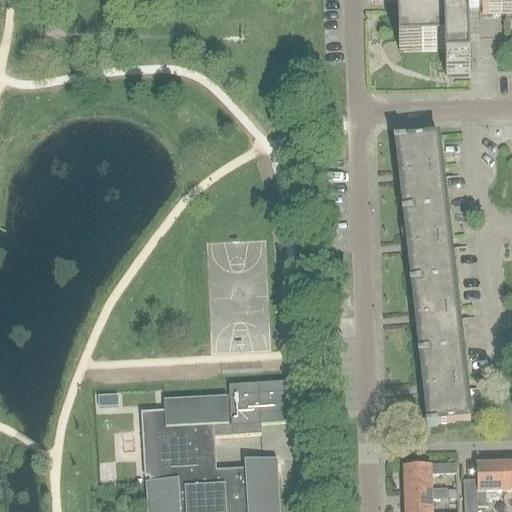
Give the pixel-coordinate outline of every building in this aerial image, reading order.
[(511,0),(373,0),(374,6),(398,5),(398,13),(398,21),(398,29),(399,38),(399,46),(399,54),(414,54),(429,53),(444,53),(444,55),(444,66),(445,77),(455,77),(469,77),(469,66),(469,55),(469,44),(468,33),(468,22),(468,11),(477,11),(481,11),(482,18),(482,22),(487,21),(496,21),(505,21),(505,23),(511,23),(511,0)] [(431,212),(446,210),(438,139),(393,144),(398,185),(402,215),(416,213),(431,212)] [(439,283),(454,281),(446,210),(431,212),(416,213),(402,215),(410,286),(425,284),(439,283)] [(448,354),(462,352),(454,281),(439,283),(425,284),(410,286),(414,326),(418,357),(433,356),(448,354)] [(418,357),(426,428),(471,423),(462,352),(448,354),(433,356),(418,357)] [(164,413),(141,415),(145,479),(150,479),(150,485),(145,485),(146,493),(146,511),(279,511),(277,462),(244,464),(245,472),(238,472),(216,474),(215,451),(214,448),(214,440),(261,437),(260,427),(289,425),(288,414),(287,385),(228,388),(229,400),(227,400),(164,403),(164,413)] [(113,397),(93,399),(94,410),(114,408),(113,397)] [(511,466),(502,467),(503,494),(511,494),(511,466)] [(404,471),(404,496),(431,495),(431,493),(430,478),(456,477),(456,467),(422,468),(422,470),(404,471)] [(486,495),(503,494),(502,467),(476,468),(477,495),(464,495),(464,511),(475,511),(476,510),(486,510),(486,495)] [(404,496),(405,511),(431,511),(431,503),(457,502),(457,492),(431,493),(431,495),(404,496)]
